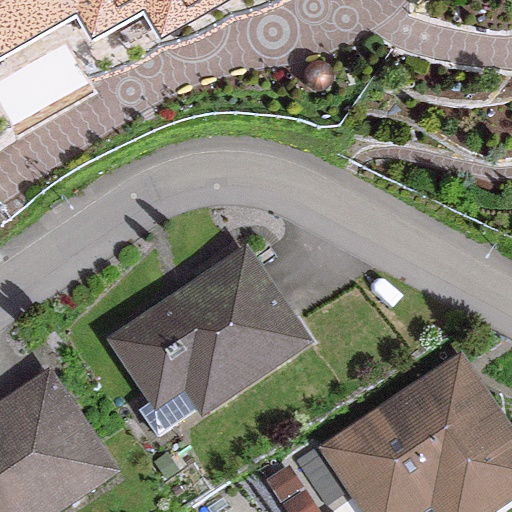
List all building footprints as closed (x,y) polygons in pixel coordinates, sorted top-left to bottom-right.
[(0,0),(0,55),(78,12),(93,39),(146,9),(160,33),(175,25),(181,27),(191,21),(193,15),(219,0),(0,0)] [(200,409),(296,345),(240,262),(115,345),(153,402),(182,382),(200,409)] [(415,511),(433,500),(440,511),(475,511),(511,487),(511,456),(465,386),(449,397),(438,381),(329,453),(368,511),(369,511),(370,511),(415,511)] [(0,511),(48,511),(105,475),(43,383),(2,410),(11,422),(0,429),(0,511)] [(264,484),(276,502),(294,490),(282,472),(264,484)] [(308,511),(299,498),(282,509),(284,511),(308,511)]
